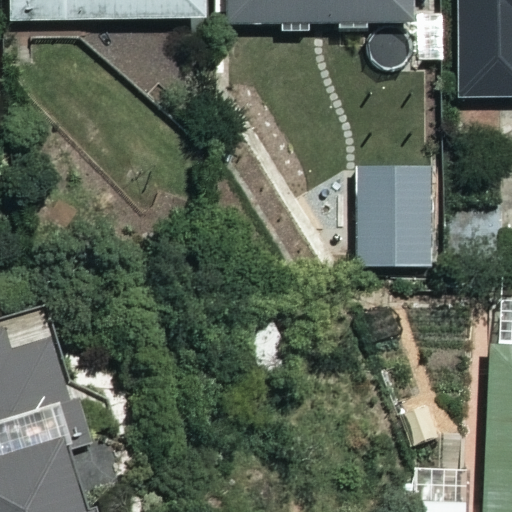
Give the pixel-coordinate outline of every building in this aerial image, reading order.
[(16,0),(16,23),(214,23),(213,0),(16,0)] [(233,0),(234,25),(419,27),(418,0),(233,0)] [(511,0),(465,0),(469,103),(511,101),(511,0)] [(341,177),(318,140),(276,166),(299,203),(341,177)] [(437,170),(361,170),(361,269),(437,269),(437,170)] [(100,511),(46,323),(0,335),(0,511),(100,511)] [(511,511),(511,349),(495,349),(485,511),(511,511)]
